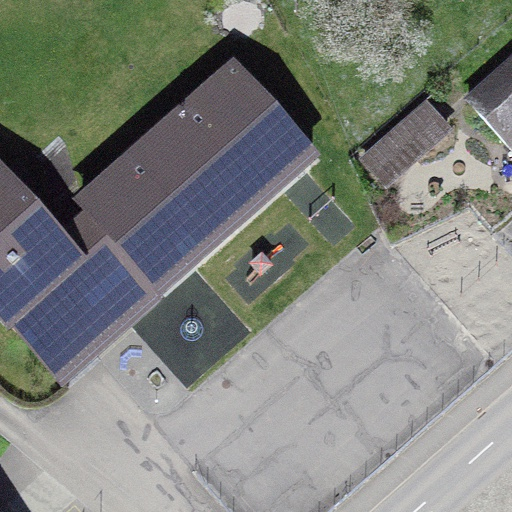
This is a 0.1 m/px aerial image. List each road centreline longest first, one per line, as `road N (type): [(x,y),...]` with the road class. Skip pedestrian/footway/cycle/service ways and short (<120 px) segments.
road 1 (track): [(118,511),(0,414)]
road 2 (tertiary): [(412,511),(511,423)]
